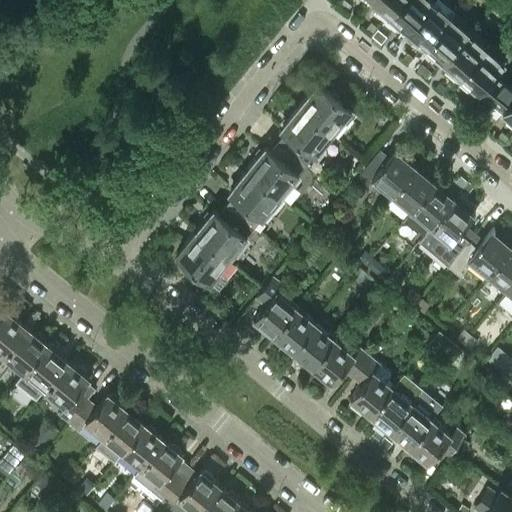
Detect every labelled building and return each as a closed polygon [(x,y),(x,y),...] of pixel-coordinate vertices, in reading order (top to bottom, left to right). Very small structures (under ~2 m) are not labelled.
[(372,0),(377,4),(374,8),(385,18),(400,0),(372,0)] [(400,0),(385,18),(397,28),(401,24),(406,29),(431,0),(400,0)] [(432,0),(431,0),(406,29),(412,34),(409,38),(420,48),(449,14),(432,0)] [(449,14),(420,48),(433,58),(436,54),(441,59),(467,30),(449,14)] [(467,30),(441,59),(447,64),(444,68),(456,78),(485,45),(467,30)] [(485,45),(456,78),(468,88),(471,85),(489,99),(504,82),(493,72),(503,60),(485,45)] [(317,81),(306,94),(298,104),(332,132),(342,119),(345,122),(354,111),(317,81)] [(511,88),(504,82),(489,99),(508,116),(505,119),(511,125),(511,88)] [(298,104),(280,126),(285,130),(277,140),(306,163),(332,132),(298,104)] [(264,145),(246,167),(279,195),(306,163),(277,140),(270,149),(264,145)] [(390,194),(416,162),(397,146),(389,155),(379,147),(357,174),(367,183),(371,178),(390,194)] [(435,178),(416,162),(390,194),(409,210),(435,178)] [(246,167),(228,189),(233,193),(226,202),(254,226),(279,195),(246,167)] [(423,231),(428,226),(454,194),(435,178),(409,210),(404,216),(423,231)] [(475,211),(454,194),(428,226),(447,242),(444,246),(454,255),(474,230),(465,222),(475,211)] [(213,207),(194,230),(228,258),(254,226),(226,202),(218,212),(213,207)] [(486,274),(511,242),(511,241),(493,226),(483,238),(474,230),(454,255),(447,262),(459,272),(469,260),(486,274)] [(228,258),(194,230),(175,253),(209,281),(228,258)] [(511,282),(511,242),(486,274),(505,290),(511,282)] [(366,261),(374,252),(368,247),(360,256),(366,261)] [(346,267),(353,273),(361,263),(354,257),(346,267)] [(361,263),(353,273),(359,279),(368,268),(361,263)] [(273,273),(255,295),(264,302),(252,317),(272,332),(295,304),(276,289),(283,281),(273,273)] [(411,285),(405,292),(414,300),(421,293),(411,285)] [(295,304),(272,332),(291,348),(314,320),(295,304)] [(0,313),(0,355),(3,352),(26,324),(17,317),(18,315),(10,309),(8,309),(5,307),(0,313)] [(314,320),(291,348),(310,364),(333,336),(314,320)] [(35,332),(26,324),(3,352),(25,370),(47,342),(44,340),(45,337),(37,331),(35,332)] [(464,327),(456,336),(462,341),(470,332),(464,327)] [(439,328),(429,339),(449,355),(459,344),(439,328)] [(476,338),(470,332),(462,341),(469,346),(476,338)] [(333,336),(310,364),(331,381),(342,367),(351,374),(369,353),(359,345),(353,352),(333,336)] [(49,343),(47,342),(25,370),(45,386),(67,359),(58,351),(59,349),(51,343),(49,343)] [(506,369),(511,361),(511,353),(499,343),(489,354),(506,369)] [(459,361),(467,352),(459,345),(451,354),(459,361)] [(369,353),(351,374),(361,382),(349,396),(369,412),(392,384),(373,369),(379,361),(369,353)] [(468,367),(476,358),(469,353),(462,362),(468,367)] [(76,366),(67,359),(45,386),(65,403),(59,410),(69,419),(86,397),(77,389),(88,376),(86,373),(86,371),(78,365),(76,366)] [(392,384),(369,412),(388,429),(412,401),(392,384)] [(96,404),(86,397),(69,419),(79,427),(85,419),(103,434),(126,407),(118,400),(118,398),(112,392),(110,393),(107,391),(96,404)] [(408,445),(431,417),(438,408),(430,402),(423,410),(412,401),(388,429),(408,445)] [(134,413),(126,407),(103,434),(95,444),(114,459),(121,449),(144,422),(142,420),(142,417),(136,412),(134,413)] [(449,455),(464,434),(465,432),(456,424),(450,432),(431,417),(408,445),(427,461),(439,447),(449,455)] [(44,419),(30,436),(43,446),(57,429),(44,419)] [(146,424),(144,422),(121,449),(140,465),(163,437),(155,430),(155,428),(149,423),(146,424)] [(163,437),(140,465),(134,472),(162,495),(180,474),(170,466),(182,452),(179,450),(179,448),(173,443),(171,444),(163,437)] [(0,464),(8,471),(26,448),(15,439),(0,456),(0,464)] [(69,462),(61,472),(68,477),(76,468),(69,462)] [(76,468),(68,477),(74,483),(82,473),(76,468)] [(189,481),(180,474),(162,495),(172,503),(178,496),(197,511),(219,483),(211,477),(211,474),(205,469),(203,470),(200,468),(189,481)] [(227,511),(238,499),(235,497),(236,494),(229,489),(227,490),(219,483),(197,511),(195,511),(227,511)] [(511,511),(511,493),(501,486),(498,492),(487,485),(474,504),(484,511),(485,511),(511,511)] [(106,493),(98,502),(104,508),(113,498),(106,493)] [(113,498),(104,508),(109,511),(112,511),(119,503),(113,498)] [(253,511),(248,507),(249,505),(242,500),(240,500),(238,499),(227,511),(253,511)]
